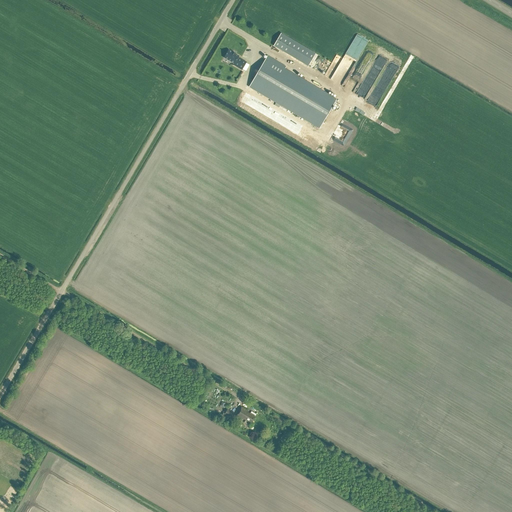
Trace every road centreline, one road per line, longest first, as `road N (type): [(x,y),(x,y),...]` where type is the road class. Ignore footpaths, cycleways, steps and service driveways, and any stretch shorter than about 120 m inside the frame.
road 1 (unclassified): [(0,395),(233,0)]
road 2 (track): [(183,84),(511,282)]
road 3 (track): [(0,255),(238,396)]
